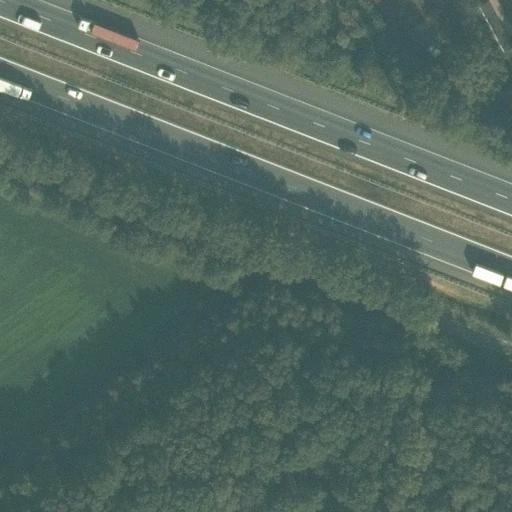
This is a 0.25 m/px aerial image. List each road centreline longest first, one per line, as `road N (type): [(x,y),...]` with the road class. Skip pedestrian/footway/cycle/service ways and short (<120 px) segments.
road 1 (unclassified): [(511,344),(0,139)]
road 2 (motorway): [(0,74),(511,275)]
road 3 (motorway): [(511,195),(6,0)]
